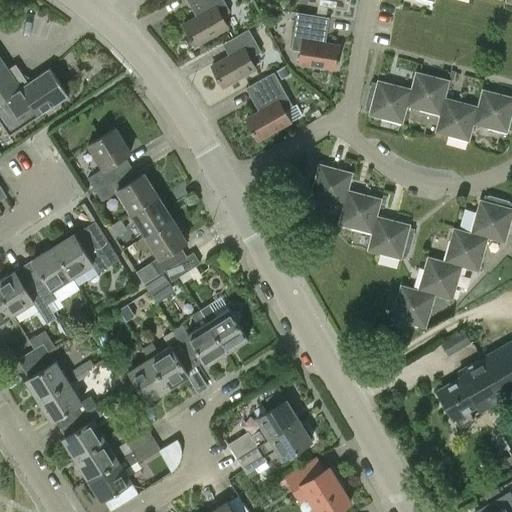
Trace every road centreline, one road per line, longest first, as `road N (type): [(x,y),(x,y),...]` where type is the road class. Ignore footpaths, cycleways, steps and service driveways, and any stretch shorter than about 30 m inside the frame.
road 1 (tertiary): [(410,511),(226,179)]
road 2 (tertiary): [(226,179),(129,36),(80,0)]
road 3 (residential): [(333,122),(413,179),(478,183),(511,167)]
road 4 (residential): [(134,511),(210,465),(185,421),(234,390)]
road 5 (residential): [(226,179),(333,122)]
